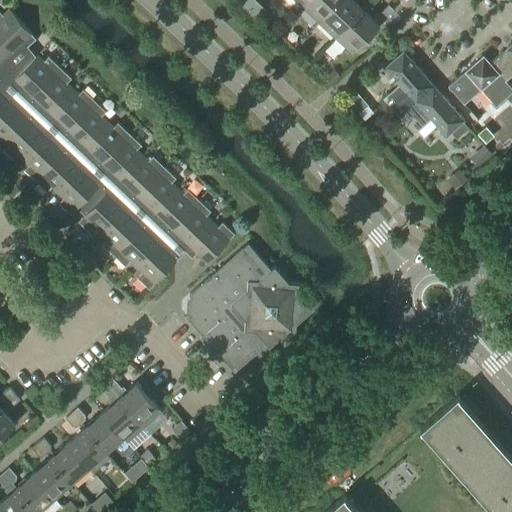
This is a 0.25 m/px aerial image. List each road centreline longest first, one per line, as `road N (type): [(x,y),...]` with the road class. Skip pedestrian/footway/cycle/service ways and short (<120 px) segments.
road 1 (tertiary): [(410,270),(279,125),(150,0)]
road 2 (residential): [(256,457),(137,325),(90,310),(48,343),(0,287)]
road 3 (tertiary): [(256,457),(407,324)]
